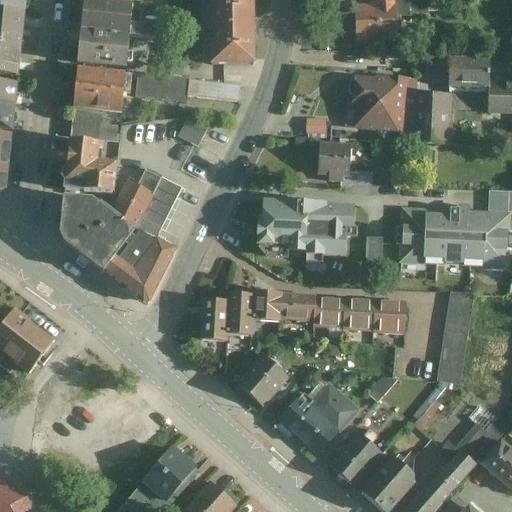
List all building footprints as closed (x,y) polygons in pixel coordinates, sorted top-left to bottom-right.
[(0,0),(0,15),(28,19),(29,0),(0,0)] [(259,54),(257,0),(210,0),(212,45),(212,69),(259,68),(259,54)] [(354,8),(356,46),(397,45),(395,19),(410,18),(410,13),(428,12),(428,6),(444,6),(444,0),(394,0),(373,1),(373,8),(354,8)] [(82,3),(79,34),(130,39),(155,42),(156,28),(132,26),(133,8),(82,3)] [(28,19),(0,15),(0,46),(24,49),(28,19)] [(79,34),(76,66),(127,71),(130,39),(79,34)] [(0,80),(21,83),(24,49),(0,46),(0,80)] [(511,62),(451,62),(451,93),(490,92),(490,118),(511,118),(511,73),(511,74),(511,62)] [(402,128),(408,74),(376,71),(376,74),(354,72),(351,103),(356,104),(354,123),(402,128)] [(124,80),(73,74),(69,112),(73,113),(101,116),(120,118),(124,80)] [(187,82),(137,77),(134,102),(184,108),(187,82)] [(240,88),(189,83),(187,98),(238,102),(240,88)] [(20,87),(0,84),(0,110),(18,113),(20,87)] [(450,145),(451,94),(418,94),(417,144),(450,145)] [(0,137),(16,138),(18,113),(0,110),(0,137)] [(73,113),(70,143),(102,147),(115,148),(117,129),(100,127),(101,116),(73,113)] [(197,149),(209,125),(188,115),(176,139),(197,149)] [(326,122),(306,121),(306,136),(326,136),(326,122)] [(15,152),(16,141),(0,139),(0,202),(10,198),(15,152)] [(102,147),(70,143),(63,203),(108,207),(112,172),(99,170),(102,147)] [(355,144),(323,143),(321,176),(354,178),(355,144)] [(130,174),(105,223),(130,243),(135,235),(164,180),(148,172),(130,174)] [(183,190),(164,180),(135,235),(155,246),(183,190)] [(358,208),(255,204),(253,257),(356,261),(358,208)] [(89,210),(58,207),(52,245),(55,252),(98,282),(130,243),(105,223),(89,210)] [(507,216),(401,214),(400,264),(506,267),(507,216)] [(135,235),(130,243),(98,282),(138,311),(147,310),(174,255),(155,246),(135,235)] [(367,238),(367,260),(380,260),(381,238),(367,238)] [(450,295),(437,384),(461,388),(474,295),(450,295)] [(280,297),(254,296),(254,300),(252,330),(278,331),(279,326),(280,297)] [(313,329),(313,302),(313,300),(280,297),(279,326),(313,329)] [(252,330),(254,300),(226,299),(226,303),(224,344),(251,345),(252,330)] [(226,303),(204,302),(202,348),(224,349),(224,344),(226,303)] [(342,336),(343,303),(313,302),(313,329),(312,335),(342,336)] [(342,336),(374,337),(375,304),(343,303),(342,336)] [(405,338),(406,305),(375,304),(374,337),(405,338)] [(17,315),(0,337),(0,351),(33,375),(58,344),(17,315)] [(261,412),(289,380),(265,359),(237,391),(261,412)] [(382,380),(372,392),(381,401),(398,381),(382,380)] [(318,460),(358,415),(329,389),(312,407),(304,399),(278,426),(318,460)] [(460,456),(476,470),(508,431),(498,422),(487,436),(477,428),(456,452),(448,446),(439,456),(446,461),(446,472),(460,456)] [(350,491),(382,457),(360,437),(328,471),(350,491)] [(511,451),(503,444),(482,470),(511,495),(511,451)] [(167,511),(201,474),(173,449),(117,511),(167,511)] [(439,511),(476,470),(460,456),(446,472),(411,511),(439,511)] [(394,463),(359,501),(371,511),(394,511),(413,492),(414,480),(394,463)] [(24,511),(33,477),(0,469),(0,511),(24,511)] [(236,511),(242,505),(215,481),(186,511),(236,511)]
